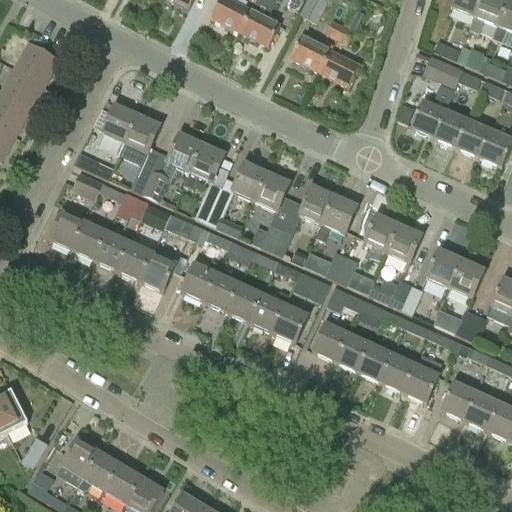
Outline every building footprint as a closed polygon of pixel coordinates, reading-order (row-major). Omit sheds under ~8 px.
[(169,0),(190,11),(195,0),(169,0)] [(259,0),(257,5),(268,10),(272,0),(259,0)] [(310,0),(300,20),(316,28),(331,0),(310,0)] [(456,0),(451,12),(474,21),(482,0),(456,0)] [(484,26),(497,31),(508,4),(499,0),(482,0),(474,21),(469,35),(479,39),(484,26)] [(210,22),(240,37),(251,16),(222,1),(210,22)] [(511,5),(508,4),(497,31),(492,44),(502,48),(507,35),(511,36),(511,5)] [(268,52),(280,31),(251,16),(240,37),(268,52)] [(326,40),(335,44),(342,31),(333,26),(326,40)] [(354,37),(342,31),(335,44),(347,50),(354,37)] [(290,63),(320,78),(330,57),(334,51),(319,43),(316,49),(301,42),(290,63)] [(30,43),(0,103),(0,161),(11,167),(64,59),(30,43)] [(434,57),(456,67),(460,55),(439,45),(434,57)] [(462,51),(460,55),(456,67),(478,77),(485,61),(462,51)] [(330,57),(320,78),(348,92),(359,71),(330,57)] [(478,77),(500,86),(505,75),(489,67),(490,63),(485,61),(478,77)] [(455,95),(458,87),(463,76),(463,75),(431,62),(422,81),(455,95)] [(500,86),(511,91),(511,71),(508,70),(506,75),(505,75),(500,86)] [(477,95),(482,84),(463,76),(458,87),(477,95)] [(500,105),(504,93),(486,85),(481,97),(500,105)] [(503,106),(511,110),(511,96),(508,95),(503,106)] [(422,107),(411,134),(433,143),(445,116),(422,107)] [(100,139),(125,151),(139,120),(114,109),(100,139)] [(433,143),(457,154),(469,127),(445,116),(433,143)] [(139,120),(125,151),(149,161),(162,131),(139,120)] [(457,154),(480,163),(492,137),(469,127),(457,154)] [(511,145),(492,137),(480,163),(502,173),(511,148),(511,145)] [(177,172),(190,178),(203,150),(180,140),(162,180),(152,176),(142,200),(160,209),(177,172)] [(190,178),(184,191),(193,195),(199,182),(214,188),(226,160),(203,150),(190,178)] [(114,174),(91,163),(85,175),(109,186),(114,174)] [(232,196),(255,207),(267,179),(244,169),(232,196)] [(152,176),(141,171),(132,190),(130,195),(141,200),(142,200),(152,176)] [(104,189),(104,188),(80,178),(72,197),(90,205),(86,214),(91,216),(95,207),(96,207),(100,198),(104,189)] [(267,179),(255,207),(278,217),(290,189),(267,179)] [(100,198),(122,208),(126,199),(104,189),(100,198)] [(299,219),(322,230),(334,202),(311,192),(299,219)] [(126,199),(122,208),(118,217),(128,222),(136,204),(126,199)] [(206,229),(217,204),(206,199),(195,224),(206,229)] [(345,240),(358,213),(334,202),(322,230),(316,243),(324,247),(330,233),(345,240)] [(228,209),(217,204),(206,229),(217,234),(228,209)] [(144,218),(167,228),(171,219),(149,209),(144,218)] [(49,245),(72,256),(85,228),(62,217),(49,245)] [(171,219),(167,228),(190,239),(194,230),(171,219)] [(364,248),(386,258),(398,231),(376,221),(364,248)] [(72,256),(95,266),(108,238),(85,228),(72,256)] [(282,234),(271,229),(260,253),(271,257),(282,234)] [(410,269),(422,241),(398,231),(386,258),(410,269)] [(209,247),(228,255),(232,246),(202,233),(194,249),(206,254),(209,247)] [(293,238),(282,234),(271,257),(283,263),(293,239),(293,238)] [(118,277),(130,249),(108,238),(95,266),(118,277)] [(255,256),(232,246),(228,255),(251,265),(255,256)] [(118,277),(140,287),(153,259),(130,249),(118,277)] [(426,283),(449,293),(461,265),(438,255),(426,283)] [(251,265),(272,275),(277,266),(255,256),(251,265)] [(324,281),(336,286),(347,262),(335,257),(324,281)] [(177,270),(153,259),(140,287),(164,298),(177,270)] [(347,291),(358,267),(347,262),(336,286),(347,291)] [(485,276),(461,265),(449,293),(472,303),(485,276)] [(272,275),(296,285),(300,276),(277,266),(272,275)] [(181,297),(204,307),(217,279),(194,269),(181,297)] [(317,295),(312,305),(322,309),(330,290),(300,276),(296,285),(317,295)] [(204,307),(227,317),(240,289),(217,279),(204,307)] [(487,321),(510,331),(511,326),(511,287),(504,284),(491,312),(487,321)] [(389,310),(402,315),(412,291),(400,286),(394,298),(373,289),(368,300),(389,310)] [(248,327),(261,299),(240,289),(227,317),(248,327)] [(412,291),(402,315),(412,320),(423,296),(412,291)] [(359,319),(360,314),(365,305),(335,292),(325,312),(340,318),(343,311),(359,319)] [(248,327),(272,338),(284,310),(289,301),(280,297),(276,306),(261,299),(248,327)] [(360,314),(382,324),(386,315),(365,305),(360,314)] [(309,321),(284,310),(272,338),(296,349),(309,321)] [(406,334),(410,325),(386,315),(382,324),(406,334)] [(454,339),(466,345),(476,320),(464,315),(454,339)] [(477,349),(488,325),(476,320),(466,345),(477,349)] [(406,334),(430,345),(434,336),(410,325),(406,334)] [(312,357),(335,367),(348,339),(325,329),(312,357)] [(452,355),(456,346),(434,336),(430,345),(452,355)] [(357,377),(370,349),(348,339),(335,367),(357,377)] [(357,377),(381,388),(394,360),(370,349),(357,377)] [(461,349),(450,372),(459,376),(466,361),(489,372),(493,363),(470,352),(470,353),(461,349)] [(381,388),(404,399),(417,371),(394,360),(381,388)] [(489,372),(511,382),(511,370),(493,363),(489,372)] [(440,381),(417,371),(404,399),(427,409),(440,381)] [(464,427),(477,398),(454,387),(441,416),(464,427)] [(12,395),(0,401),(0,423),(8,438),(28,428),(22,416),(24,415),(20,407),(18,408),(12,395)] [(464,427),(487,437),(500,409),(477,398),(464,427)] [(511,414),(500,409),(487,437),(510,447),(511,442),(511,414)] [(36,443),(22,466),(33,473),(47,450),(36,443)] [(78,493),(99,457),(77,444),(62,471),(56,480),(78,493)] [(92,489),(105,497),(120,470),(99,457),(78,493),(83,496),(88,495),(92,489)] [(105,497),(126,509),(142,483),(120,470),(105,497)] [(53,511),(66,511),(68,509),(48,497),(54,485),(39,476),(27,496),(53,511)] [(130,511),(154,511),(164,496),(142,483),(126,509),(130,511)] [(174,511),(204,511),(182,499),(174,511)]
